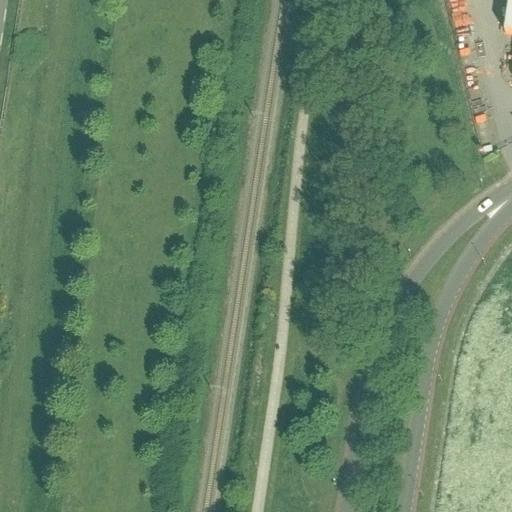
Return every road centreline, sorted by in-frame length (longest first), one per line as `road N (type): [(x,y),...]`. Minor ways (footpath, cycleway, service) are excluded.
road 1 (unclassified): [(511,195),(433,252),(382,336),(348,511)]
road 2 (unclassified): [(404,511),(440,319),(471,258),(511,209)]
